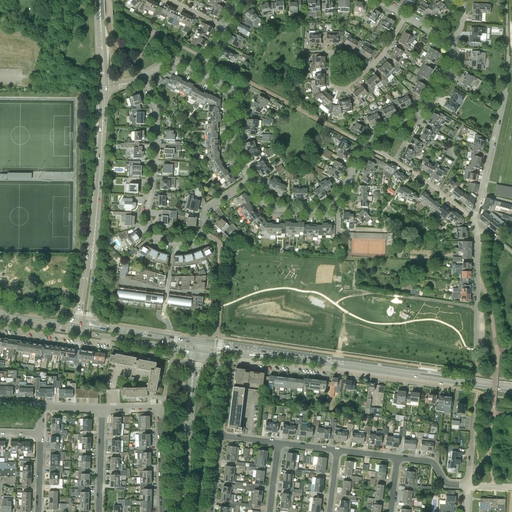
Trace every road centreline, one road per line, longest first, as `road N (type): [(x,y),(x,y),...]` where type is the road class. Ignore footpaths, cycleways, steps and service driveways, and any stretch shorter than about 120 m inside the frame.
road 1 (residential): [(250,180),(206,209),(195,241),(154,234),(146,215),(155,115),(142,76)]
road 2 (residential): [(474,219),(507,66),(505,0)]
road 3 (primary): [(511,387),(325,361)]
road 4 (residential): [(250,180),(268,206),(328,209),(366,145)]
road 5 (residential): [(162,511),(159,407),(102,408)]
road 6 (residential): [(366,145),(422,113),(450,65),(447,41)]
road 7 (residential): [(474,219),(366,145)]
road 8 (residential): [(202,74),(232,91),(233,149),(250,180)]
road 9 (secondary): [(86,326),(97,203)]
road 10 (secondary): [(97,203),(78,325)]
road 11 (tertiary): [(181,511),(191,392)]
